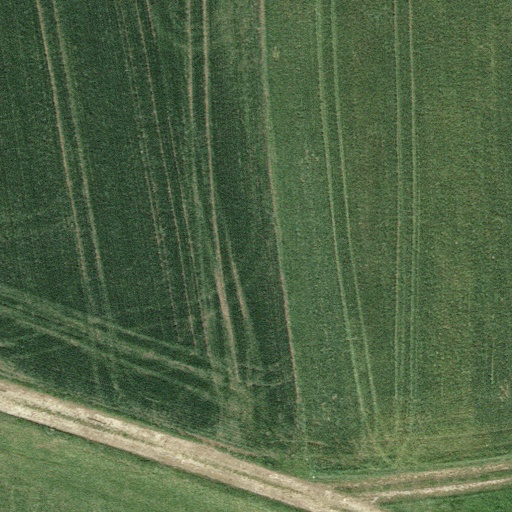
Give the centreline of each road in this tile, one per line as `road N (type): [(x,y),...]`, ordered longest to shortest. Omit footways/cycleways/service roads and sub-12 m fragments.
road 1 (track): [(0,399),(330,511)]
road 2 (track): [(511,489),(313,505)]
